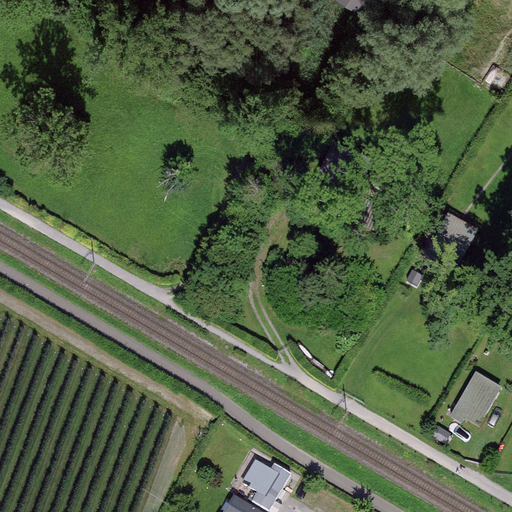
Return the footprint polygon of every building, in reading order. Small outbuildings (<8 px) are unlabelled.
[(371,160),(334,142),(317,177),(353,195),(371,160)] [(426,256),(456,273),(480,231),(450,214),(426,256)] [(502,392),(476,377),(451,419),(478,434),(502,392)] [(450,434),(438,426),(431,436),(443,444),(450,434)] [(258,502),(277,511),(293,475),(258,459),(247,483),(263,491),(258,502)] [(269,511),(235,496),(227,511),(269,511)]
